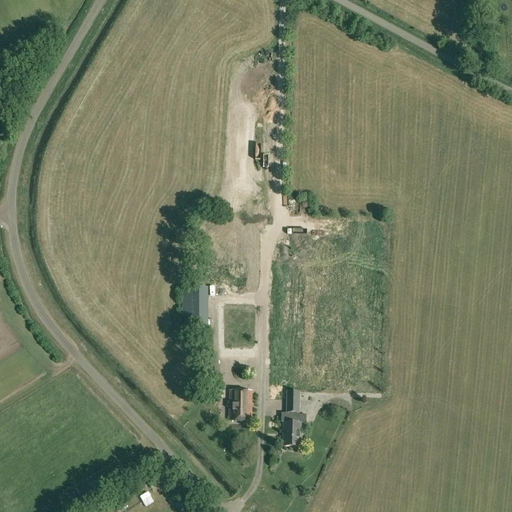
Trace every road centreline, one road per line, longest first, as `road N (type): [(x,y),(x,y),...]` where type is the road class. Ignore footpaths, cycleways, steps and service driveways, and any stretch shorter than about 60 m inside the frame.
road 1 (unclassified): [(222,511),(54,332),(19,264),(11,212),(23,141),(101,0)]
road 2 (unclassified): [(511,93),(338,0)]
